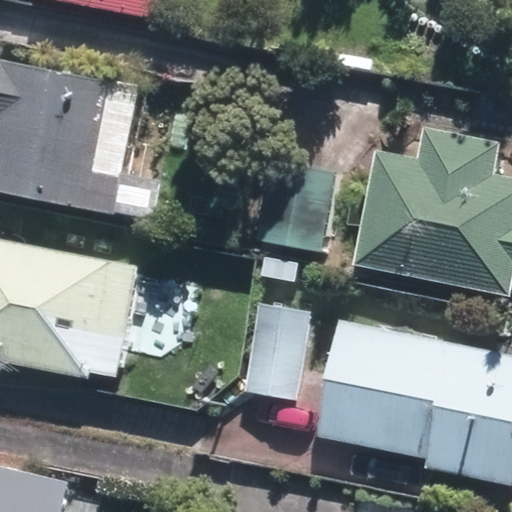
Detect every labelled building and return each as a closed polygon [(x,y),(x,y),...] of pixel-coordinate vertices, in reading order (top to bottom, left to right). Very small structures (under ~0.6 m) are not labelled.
[(34,0),(161,24),(165,0),(34,0)] [(137,96),(0,70),(0,199),(150,228),(159,184),(121,177),(137,96)] [(409,165),(373,159),(353,279),(511,304),(511,150),(414,135),(409,165)] [(336,172),(281,163),(267,248),(322,257),(336,172)] [(143,270),(0,244),(0,366),(87,382),(89,369),(125,375),(143,270)] [(300,394),(312,316),(254,308),(242,385),(300,394)] [(511,355),(340,325),(319,443),(428,462),(426,473),(511,488),(511,355)] [(102,511),(105,502),(0,477),(0,511),(102,511)]
